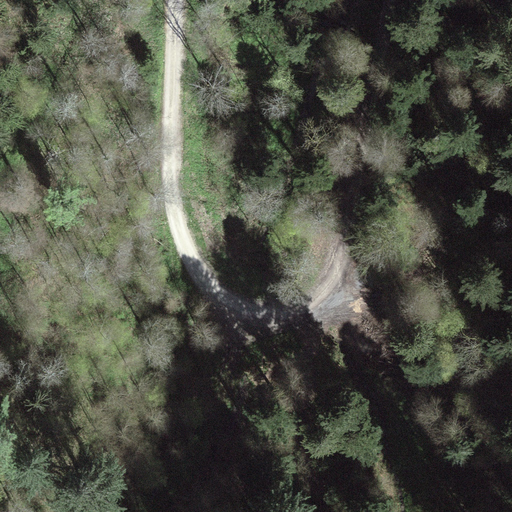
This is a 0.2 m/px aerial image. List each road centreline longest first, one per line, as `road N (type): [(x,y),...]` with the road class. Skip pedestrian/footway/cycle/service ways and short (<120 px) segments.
road 1 (track): [(392,0),(338,276),(321,296),(280,315),(244,311),(216,292),(180,230),(170,163),(171,0)]
road 2 (track): [(297,311),(358,303),(401,284),(511,188)]
road 3 (track): [(297,311),(300,434),(321,511)]
